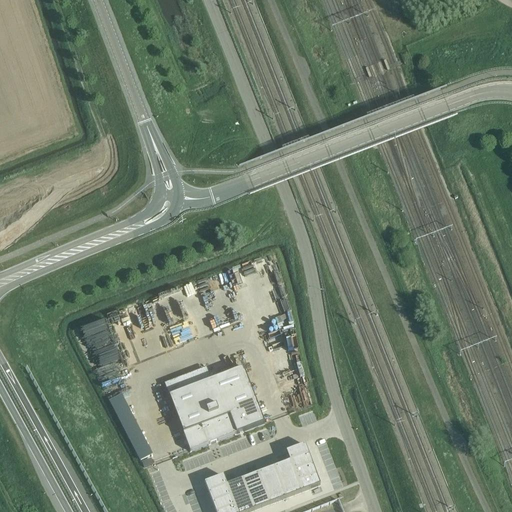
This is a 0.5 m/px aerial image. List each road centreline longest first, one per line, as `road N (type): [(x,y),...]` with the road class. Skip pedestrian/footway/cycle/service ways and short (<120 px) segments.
road 1 (unclassified): [(375,511),(332,390),(302,238),(212,0)]
road 2 (tertiary): [(176,197),(211,195),(452,103)]
road 3 (motorway): [(84,511),(0,357)]
road 4 (secondary): [(152,143),(97,0)]
road 5 (motorway): [(0,390),(67,511)]
